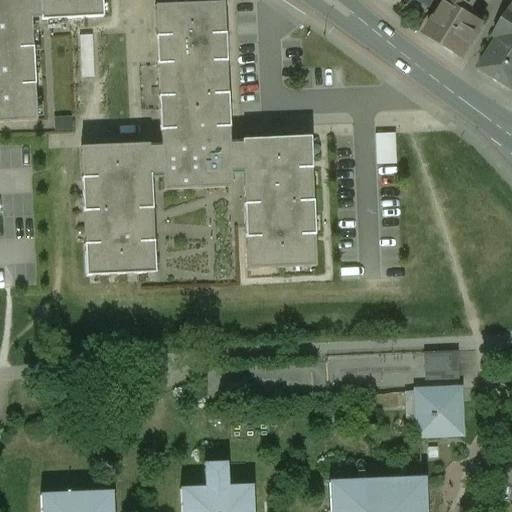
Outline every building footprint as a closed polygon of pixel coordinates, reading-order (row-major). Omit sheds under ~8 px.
[(0,0),(0,123),(35,122),(35,116),(40,116),(39,98),(33,98),(32,69),(38,69),(37,51),(30,51),(30,45),(37,45),(36,27),(29,27),(29,17),(39,17),(38,0),(0,0)] [(38,0),(39,17),(39,20),(45,19),(46,27),(65,26),(65,18),(100,17),(100,12),(106,11),(106,0),(38,0)] [(446,0),(424,35),(462,59),(483,22),(468,13),(472,6),(466,3),(466,0),(446,0)] [(222,3),(153,5),(159,148),(148,148),(148,143),(79,146),(84,277),(153,274),(152,240),(143,241),(141,191),(150,191),(149,177),(160,176),(161,191),(230,189),(230,173),(242,172),(245,270),(315,267),(310,136),(240,139),(240,145),(228,145),(222,3)] [(511,6),(492,36),(498,39),(479,68),(511,89),(511,6)] [(399,131),(378,132),(379,164),(400,163),(399,131)] [(452,357),(421,358),(421,387),(456,386),(452,357)] [(421,387),(405,387),(406,397),(408,440),(423,439),(457,438),(456,386),(421,387)] [(426,511),(425,479),(332,486),(332,511),(252,511),(251,488),(227,489),(226,465),(205,466),(206,491),(183,491),(183,511),(112,511),(112,493),(42,496),(42,511),(426,511)]
